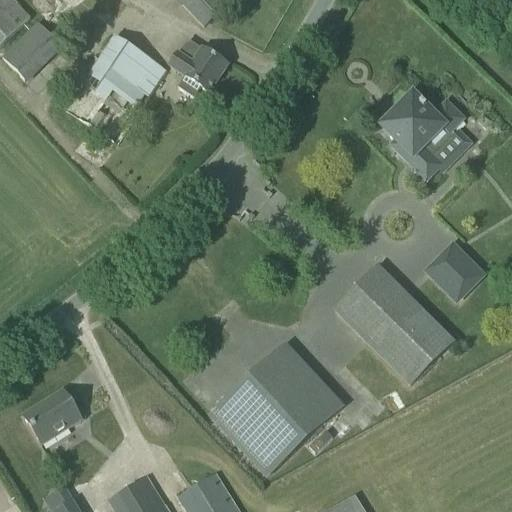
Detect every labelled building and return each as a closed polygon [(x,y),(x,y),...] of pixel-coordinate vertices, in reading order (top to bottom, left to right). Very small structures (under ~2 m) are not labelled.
[(0,0),(0,51),(31,21),(10,0),(0,0)] [(225,6),(219,0),(175,0),(203,28),(225,6)] [(38,25),(2,59),(30,88),(66,54),(38,25)] [(117,148),(166,74),(114,38),(64,112),(117,148)] [(208,96),(226,69),(187,43),(169,70),(184,80),(177,91),(193,102),(200,91),(208,96)] [(448,136),(461,122),(445,107),(432,120),(424,112),(425,111),(421,107),(420,108),(412,100),(382,130),(396,144),(391,149),(425,183),(439,170),(431,162),(452,140),(448,136)] [(427,276),(455,304),(480,280),(451,251),(427,276)] [(409,389),(452,346),(377,271),(334,314),(409,389)] [(266,481),(342,411),(285,349),(210,419),(266,481)] [(62,394),(22,419),(41,449),(81,424),(62,394)] [(359,511),(353,500),(333,511),(235,511),(225,495),(214,478),(177,501),(183,511),(164,511),(146,481),(108,504),(112,511),(359,511)]
